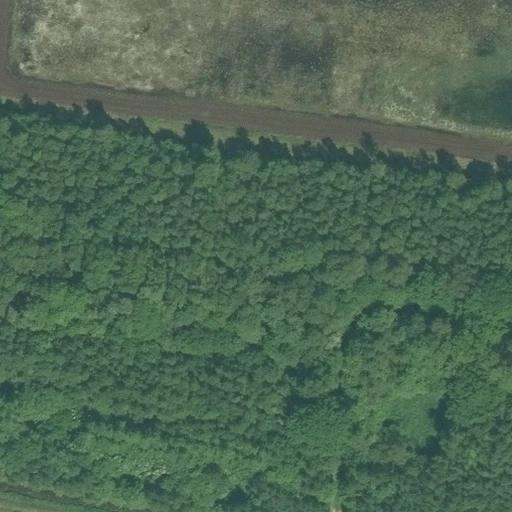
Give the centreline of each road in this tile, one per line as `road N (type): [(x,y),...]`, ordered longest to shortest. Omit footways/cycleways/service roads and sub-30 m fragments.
road 1 (track): [(336,511),(350,294)]
road 2 (track): [(511,323),(350,294)]
